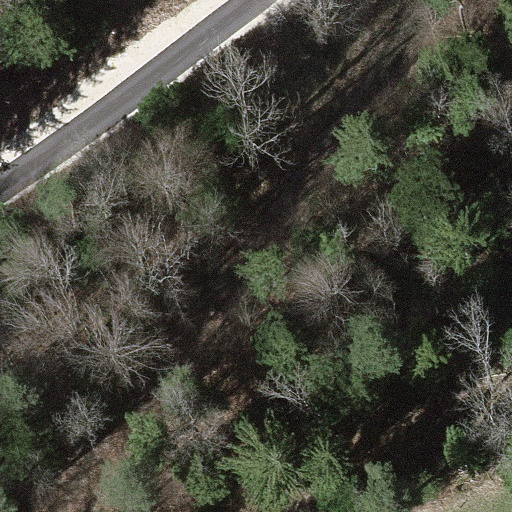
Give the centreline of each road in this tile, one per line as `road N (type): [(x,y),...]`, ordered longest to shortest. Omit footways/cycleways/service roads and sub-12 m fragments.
road 1 (track): [(431,0),(363,112),(67,511)]
road 2 (unclassified): [(0,188),(255,0)]
